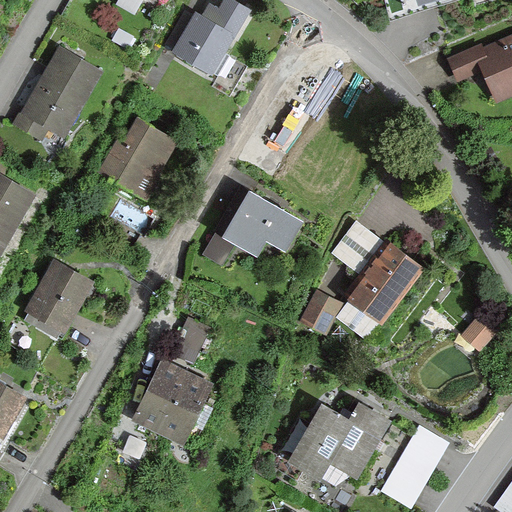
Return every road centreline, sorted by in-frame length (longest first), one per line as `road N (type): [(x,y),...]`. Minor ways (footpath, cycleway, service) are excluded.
road 1 (residential): [(315,11),(18,511)]
road 2 (residential): [(315,11),(442,142),(511,272)]
